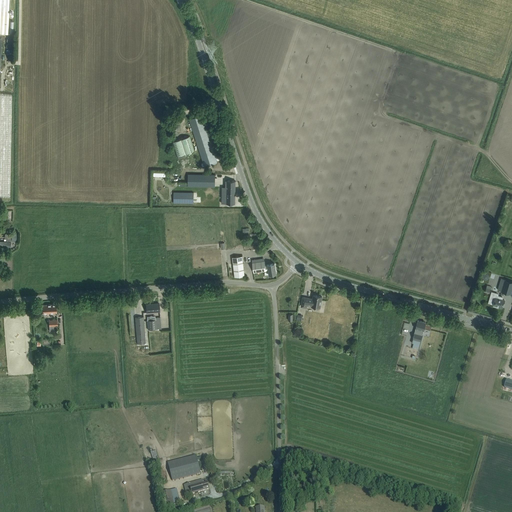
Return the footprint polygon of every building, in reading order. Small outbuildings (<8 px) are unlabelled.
[(0,0),(0,32),(8,33),(9,0),(0,0)] [(217,163),(202,115),(189,119),(205,167),(217,163)] [(215,186),(215,174),(189,174),(188,186),(215,186)] [(222,196),(222,203),(235,203),(235,181),(227,180),(226,196),(222,196)] [(174,192),(173,202),(194,203),(194,192),(174,192)] [(244,276),(242,256),(232,257),(234,277),(244,276)] [(264,261),(261,261),(260,260),(258,260),(258,262),(252,262),(254,272),(266,271),(266,270),(268,270),(269,274),(276,273),(275,263),(267,264),(268,264),(265,265),(264,261)] [(511,281),(501,278),(498,290),(511,294),(511,289),(511,281)] [(502,307),(504,300),(501,299),(502,297),(496,295),(497,293),(492,292),(488,302),(493,304),(494,305),(493,306),(498,307),(498,306),(502,307)] [(320,307),(322,296),(313,295),(313,299),(303,297),(301,306),(306,307),(307,305),(311,306),(320,307)] [(159,311),(159,303),(146,304),(146,312),(159,311)] [(56,310),(56,304),(42,305),(42,313),(54,312),(54,310),(56,310)] [(145,343),(143,316),(135,317),(137,343),(145,343)] [(160,317),(147,318),(148,330),(161,328),(160,317)] [(57,319),(49,319),(49,326),(50,331),(58,331),(57,326),(57,319)] [(420,344),(426,322),(418,320),(414,334),(412,342),(413,343),(412,348),(413,348),(414,347),(418,348),(420,344)] [(201,473),(197,457),(196,455),(168,462),(172,481),(201,473)] [(184,485),(186,495),(209,489),(207,481),(203,483),(202,479),(184,485)] [(176,489),(162,493),(165,506),(180,502),(176,489)]
